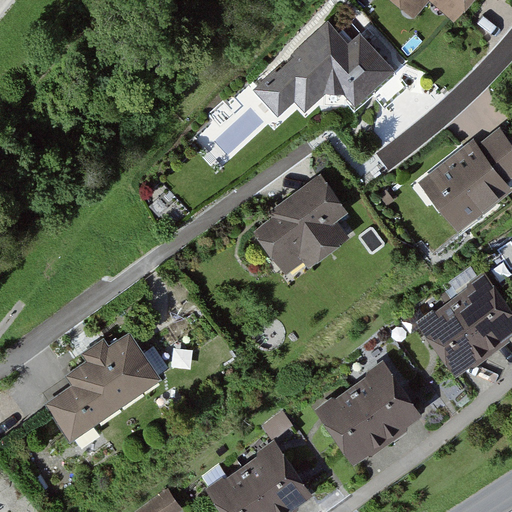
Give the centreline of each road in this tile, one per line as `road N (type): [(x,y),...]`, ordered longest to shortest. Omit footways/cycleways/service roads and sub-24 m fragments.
road 1 (residential): [(0,366),(330,143)]
road 2 (residential): [(511,383),(346,511)]
road 3 (residential): [(511,43),(396,155)]
